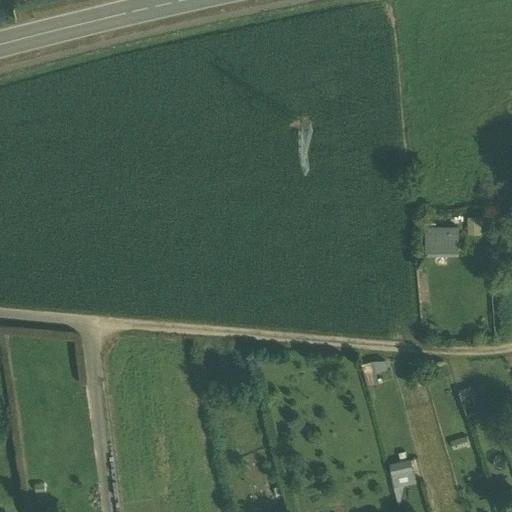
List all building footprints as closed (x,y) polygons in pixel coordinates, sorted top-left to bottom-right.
[(458,252),(458,224),(424,223),(423,252),(458,252)] [(387,368),(384,359),(371,360),(361,364),(367,386),(377,382),(375,373),(387,368)] [(480,384),(458,391),(466,416),(491,407),(480,384)] [(452,443),(454,451),(469,446),(467,439),(452,443)] [(416,482),(409,458),(387,464),(394,488),(416,482)]
